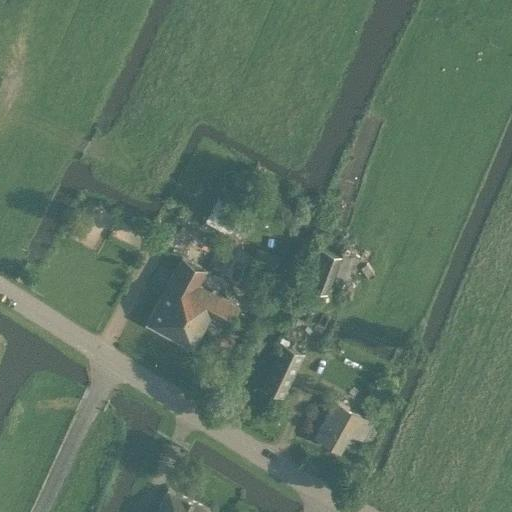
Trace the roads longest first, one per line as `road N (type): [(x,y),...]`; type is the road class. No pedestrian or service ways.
road 1 (tertiary): [(382,511),(0,278)]
road 2 (track): [(110,145),(10,102),(0,109)]
